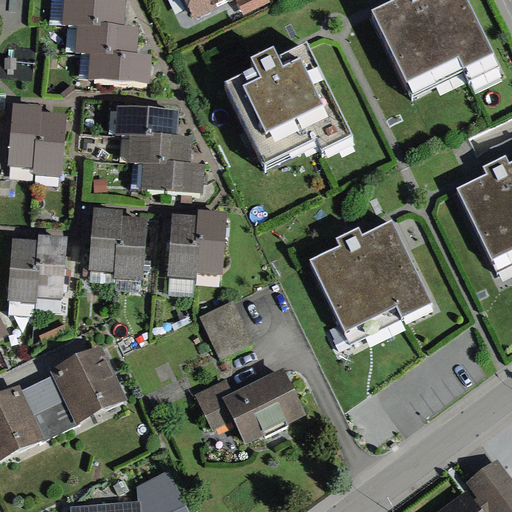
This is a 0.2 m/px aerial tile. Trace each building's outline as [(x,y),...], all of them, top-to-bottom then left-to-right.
[(64,29),(77,30),(100,32),(100,28),(124,29),(126,5),(66,0),(64,29)] [(184,0),(195,22),(237,1),(244,16),(268,4),(265,0),(184,0)] [(397,0),(399,4),(373,17),(413,97),(447,80),(492,58),(462,0),(397,0)] [(140,31),(124,29),(100,28),(100,32),(77,30),(75,57),(90,58),(114,60),(114,57),(138,59),(140,31)] [(253,75),(227,89),(267,169),(318,143),(325,158),(354,143),(306,50),(279,63),(274,53),(249,66),(253,75)] [(151,59),(138,59),(114,57),(114,60),(90,58),(88,82),(149,87),(151,59)] [(9,169),(34,171),(36,142),(40,143),(42,116),(42,110),(14,108),(9,169)] [(115,139),(131,141),(154,142),(155,138),(176,140),(178,116),(118,111),(115,139)] [(67,118),(42,116),(40,143),(36,142),(34,171),(33,177),(62,180),(67,118)] [(194,142),(176,140),(155,138),(154,142),(131,141),(128,167),(143,168),(167,170),(167,165),(192,167),(194,142)] [(485,180),(459,192),(498,272),(511,265),(511,167),(510,168),(506,160),(481,172),(485,180)] [(207,169),(192,167),(167,165),(167,170),(143,168),(141,192),(205,198),(207,169)] [(90,274),(116,276),(119,249),(121,249),(124,220),(125,214),(96,211),(90,274)] [(198,214),(197,221),(195,249),(200,249),(197,277),(221,280),(227,216),(198,214)] [(197,282),(197,277),(200,249),(195,249),(197,221),(174,219),(168,279),(197,282)] [(148,222),(124,220),(121,249),(119,249),(116,276),(116,282),(143,284),(148,222)] [(341,250),(310,266),(350,346),(430,306),(390,227),(364,240),(360,231),(337,243),(341,250)] [(39,240),(38,245),(36,273),(40,274),(38,300),(63,301),(67,242),(39,240)] [(37,308),(38,300),(40,274),(36,273),(38,245),(13,243),(7,306),(37,308)] [(234,305),(201,321),(221,363),(254,347),(234,305)] [(103,352),(54,374),(78,427),(127,405),(103,352)] [(281,373),(237,395),(229,379),(196,395),(214,430),(232,420),(247,450),(305,420),(281,373)] [(22,390),(0,400),(0,464),(47,442),(22,390)] [(511,511),(511,480),(499,461),(467,484),(485,511),(511,511)] [(185,511),(168,474),(135,489),(136,505),(69,510),(68,511),(185,511)] [(479,511),(467,493),(438,511),(479,511)]
